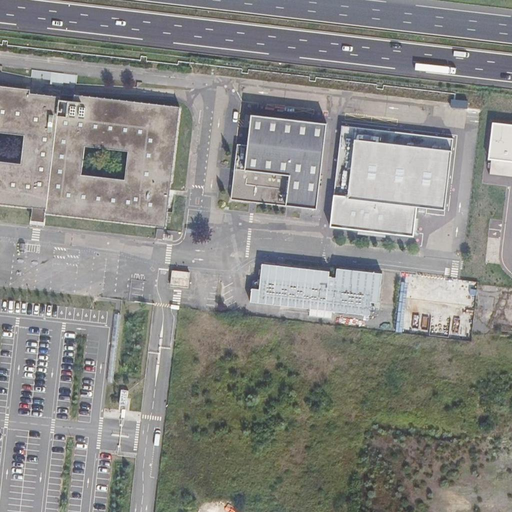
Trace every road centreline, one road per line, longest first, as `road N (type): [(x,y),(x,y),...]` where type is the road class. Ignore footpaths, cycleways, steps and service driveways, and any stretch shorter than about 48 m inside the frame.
road 1 (unclassified): [(511,275),(264,247),(203,255),(0,228)]
road 2 (motorway): [(0,9),(511,69)]
road 3 (motorway): [(511,29),(251,0)]
road 4 (unknown): [(2,511),(22,326)]
road 5 (unknown): [(55,329),(36,511)]
road 6 (unknown): [(91,430),(101,338),(55,329)]
